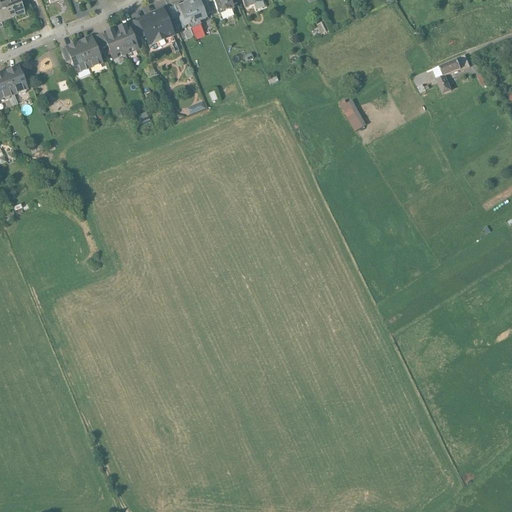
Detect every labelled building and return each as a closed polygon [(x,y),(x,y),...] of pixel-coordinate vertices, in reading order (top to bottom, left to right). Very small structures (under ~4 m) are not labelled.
[(24,16),(17,0),(3,0),(6,4),(0,6),(0,9),(6,23),(24,16)] [(197,1),(192,3),(191,1),(192,0),(191,0),(186,2),(186,3),(178,7),(177,6),(173,8),(178,19),(180,25),(182,29),(184,29),(198,23),(205,20),(204,18),(197,1)] [(209,12),(204,0),(199,0),(197,1),(204,18),(211,15),(209,12)] [(216,9),(212,0),(204,0),(209,12),(216,9)] [(212,0),(216,9),(218,15),(232,9),(231,6),(228,0),(212,0)] [(241,0),(245,9),(263,1),(262,0),(241,0)] [(178,19),(173,8),(168,10),(173,21),(178,19)] [(172,37),(162,12),(149,17),(150,20),(139,24),(144,36),(144,38),(148,47),(172,37)] [(139,40),(144,38),(144,36),(139,24),(150,20),(149,17),(132,23),(138,36),(139,40)] [(322,36),(330,32),(325,22),(317,26),(322,36)] [(132,23),(126,26),(127,29),(128,29),(131,39),(138,36),(132,23)] [(131,39),(128,29),(127,29),(115,34),(125,57),(132,54),(131,52),(136,50),(131,39)] [(104,38),(103,39),(107,48),(112,59),(116,58),(117,60),(125,57),(115,34),(104,38)] [(103,35),(96,38),(101,51),(107,48),(103,39),(104,38),(103,35)] [(96,38),(91,40),(97,56),(102,53),(101,51),(96,38)] [(97,56),(91,40),(78,45),(88,71),(101,66),(97,56)] [(76,76),(88,71),(78,45),(66,50),(71,63),(76,76)] [(66,50),(60,52),(65,65),(71,63),(66,50)] [(464,60),(457,63),(461,73),(468,70),(464,60)] [(461,73),(457,63),(438,72),(442,81),(437,83),(438,85),(443,98),(453,94),(447,79),(461,73)] [(17,69),(4,75),(13,97),(17,96),(20,97),(25,95),(26,92),(24,86),(18,72),(17,69)] [(29,84),(24,70),(18,72),(24,86),(29,84)] [(438,72),(413,82),(419,97),(426,94),(424,89),(432,86),(432,88),(438,85),(437,83),(442,81),(438,72)] [(13,97),(4,75),(0,76),(0,101),(0,102),(4,104),(8,102),(10,99),(13,97)] [(482,78),(477,81),(482,90),(488,87),(482,78)] [(202,104),(187,111),(189,116),(204,110),(202,104)] [(356,134),(365,129),(352,104),(343,108),(356,134)]
